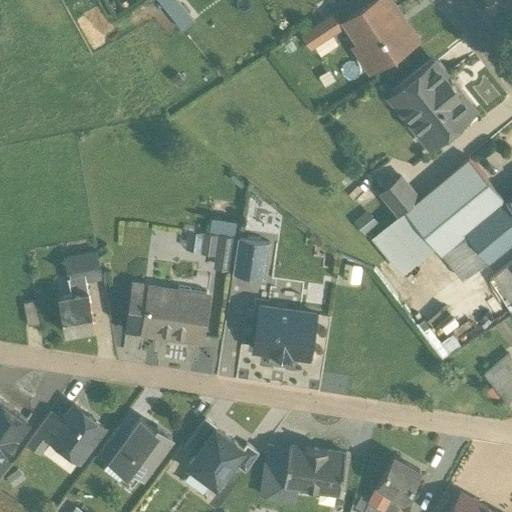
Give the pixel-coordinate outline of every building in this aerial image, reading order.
[(199,23),(181,0),(161,0),(187,32),(199,23)] [(395,0),(363,0),(344,13),(354,28),(357,26),(377,55),(369,61),(370,62),(416,31),(395,0)] [(332,6),(302,26),(311,40),(342,20),(332,6)] [(433,54),(390,88),(430,137),(440,129),(448,132),(455,126),(455,117),(472,103),(433,54)] [(439,247),(457,233),(493,203),(505,193),(469,149),(418,191),(403,203),(434,241),(439,247)] [(418,191),(400,170),(379,187),(396,208),(403,203),(418,191)] [(511,201),(505,193),(493,203),(457,233),(439,247),(461,273),(511,232),(511,201)] [(434,241),(403,203),(370,230),(401,268),(434,241)] [(377,217),(368,206),(358,216),(367,226),(377,217)] [(211,212),(209,225),(235,227),(236,214),(211,212)] [(216,229),(203,227),(200,247),(213,249),(216,229)] [(227,230),(223,263),(232,264),(236,231),(227,230)] [(268,238),(237,233),(232,268),(263,273),(268,238)] [(97,249),(81,251),(84,268),(86,277),(101,274),(98,256),(97,249)] [(81,251),(64,255),(66,271),(84,268),(81,251)] [(341,272),(358,276),(361,261),(345,257),(341,272)] [(84,268),(66,271),(70,291),(57,293),(64,330),(94,325),(86,277),(84,268)] [(207,291),(132,280),(127,315),(143,318),(142,325),(182,331),(183,333),(198,335),(200,333),(207,291)] [(34,299),(23,301),(27,323),(38,322),(34,299)] [(314,308),(258,300),(252,344),(308,352),(314,308)] [(511,351),(508,347),(483,367),(506,395),(511,390),(511,351)] [(0,397),(0,452),(26,417),(0,397)] [(102,423),(73,402),(61,418),(50,433),(78,455),(102,423)] [(48,408),(27,436),(40,446),(50,433),(61,418),(48,408)] [(154,424),(139,413),(127,430),(109,454),(109,455),(126,467),(130,462),(142,471),(149,462),(165,441),(171,432),(156,421),(154,424)] [(195,450),(214,423),(216,421),(205,413),(183,442),(195,450)] [(117,423),(97,449),(108,457),(109,455),(109,454),(127,430),(117,423)] [(243,444),(214,423),(195,450),(187,460),(216,481),(233,458),(243,444)] [(259,492),(295,497),(298,481),(283,479),(287,450),(288,439),(267,436),(259,492)] [(247,439),(243,444),(233,458),(244,466),(258,447),(247,439)] [(165,441),(149,462),(151,464),(167,443),(165,441)] [(345,447),(304,441),(303,453),(298,481),(339,487),(345,447)] [(393,449),(376,479),(377,479),(368,495),(380,502),(390,487),(402,494),(418,464),(393,449)] [(303,453),(287,450),(283,479),(298,481),(303,453)] [(505,511),(459,486),(444,511),(505,511)] [(402,494),(390,487),(380,502),(393,509),(402,494)] [(380,502),(368,495),(360,510),(364,511),(391,511),(393,509),(380,502)] [(87,511),(89,509),(74,501),(67,511),(87,511)]
